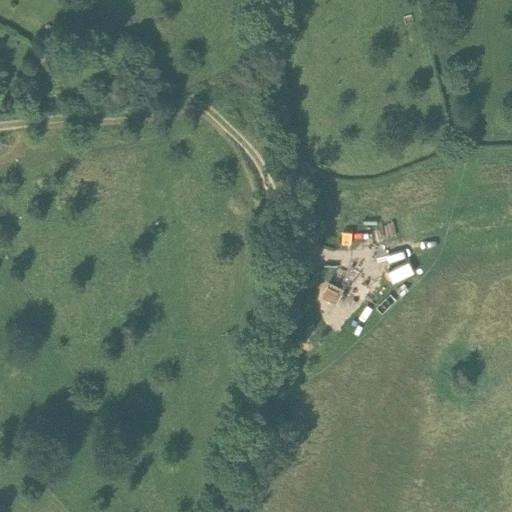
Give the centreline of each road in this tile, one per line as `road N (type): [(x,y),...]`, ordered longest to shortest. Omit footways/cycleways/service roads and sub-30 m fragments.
road 1 (track): [(277,0),(283,103),(302,200),(272,351),(221,511)]
road 2 (track): [(293,263),(511,220)]
